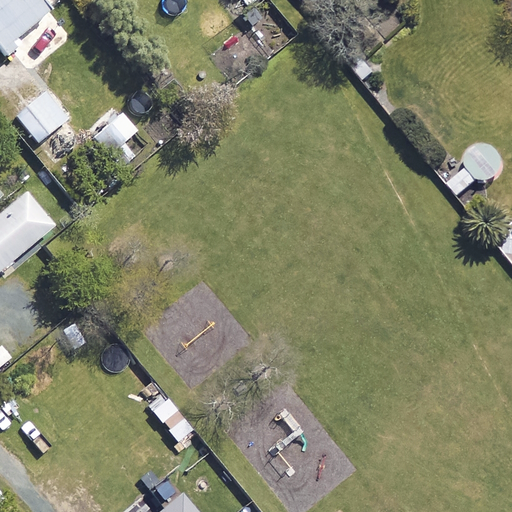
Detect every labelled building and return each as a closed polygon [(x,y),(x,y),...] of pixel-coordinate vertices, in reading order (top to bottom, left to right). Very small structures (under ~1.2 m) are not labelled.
[(23,0),(0,0),(0,50),(2,53),(53,10),(45,0),(23,0)] [(77,131),(50,92),(14,117),(42,156),(77,131)] [(136,136),(123,113),(87,133),(100,156),(136,136)] [(464,154),(463,158),(463,163),(464,168),(447,182),(457,194),(475,180),(480,180),(488,180),(494,177),(498,174),(502,168),(503,163),(501,156),(498,151),(492,146),(484,143),(478,143),(472,145),(466,150),(464,154)] [(0,272),(54,228),(25,193),(0,213),(0,272)] [(90,341),(76,319),(59,329),(72,351),(90,341)] [(193,511),(180,495),(159,511),(193,511)]
